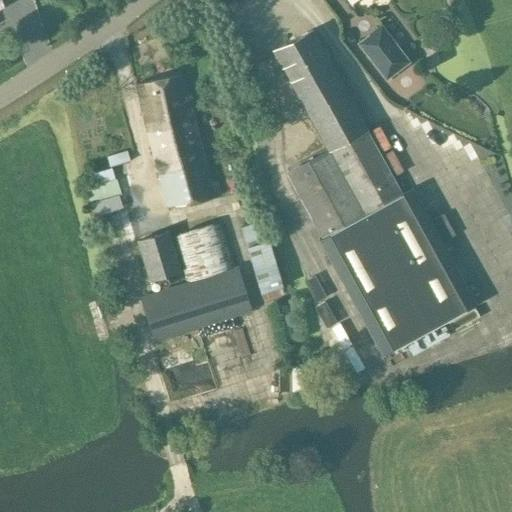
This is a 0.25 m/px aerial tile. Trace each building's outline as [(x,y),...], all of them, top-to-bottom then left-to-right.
[(386,79),(408,61),(381,26),(359,43),(386,79)] [(412,188),(401,194),(311,30),(274,51),(329,150),(287,174),(322,238),(319,239),(381,352),(474,301),(412,188)] [(184,74),(136,85),(144,124),(162,119),(161,113),(191,104),(184,74)] [(162,119),(144,124),(167,208),(220,196),(216,181),(211,182),(191,104),(161,113),(162,119)] [(127,152),(108,158),(111,168),(130,162),(127,152)] [(130,162),(111,168),(111,170),(93,176),(96,187),(87,190),(92,205),(121,196),(112,168),(130,162)] [(105,216),(101,202),(92,205),(96,219),(105,216)] [(185,278),(234,264),(221,221),(173,235),(185,278)] [(260,294),(283,287),(269,240),(268,241),(262,221),(241,227),(260,294)] [(150,280),(181,271),(169,231),(137,241),(150,280)] [(154,341),(251,311),(238,267),(141,297),(154,341)]
